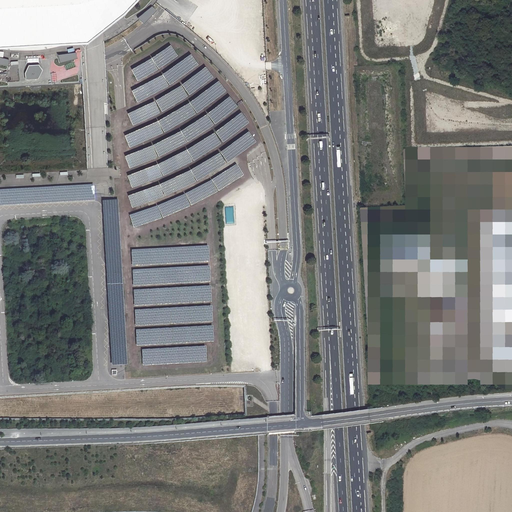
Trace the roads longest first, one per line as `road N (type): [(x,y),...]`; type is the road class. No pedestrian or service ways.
road 1 (trunk): [(356,511),(327,0)]
road 2 (trunk): [(314,0),(333,343)]
road 3 (residential): [(282,0),(297,251),(290,285)]
road 4 (tertiary): [(258,427),(0,442)]
road 5 (tertiary): [(299,424),(511,400)]
road 6 (unknown): [(511,90),(450,73),(381,37),(376,0)]
road 7 (trunk): [(333,343),(343,511)]
road 8 (trunk): [(333,343),(328,511)]
road 9 (trunk): [(285,444),(279,302),(286,293)]
road 10 (residential): [(294,295),(299,424)]
